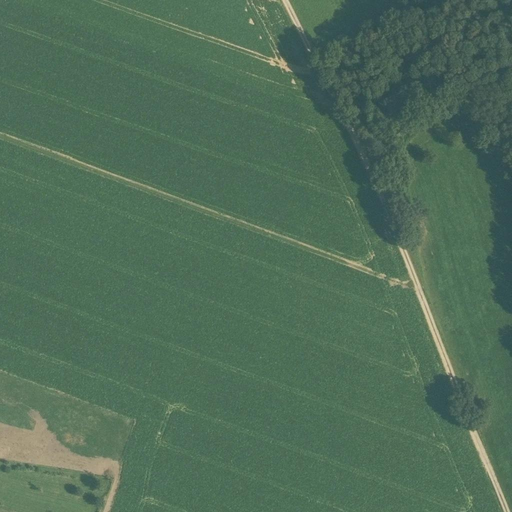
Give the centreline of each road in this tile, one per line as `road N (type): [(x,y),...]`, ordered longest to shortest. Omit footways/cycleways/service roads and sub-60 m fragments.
road 1 (track): [(283,0),(378,183),(504,511)]
road 2 (track): [(421,296),(0,138)]
road 3 (track): [(408,262),(402,135),(461,93)]
